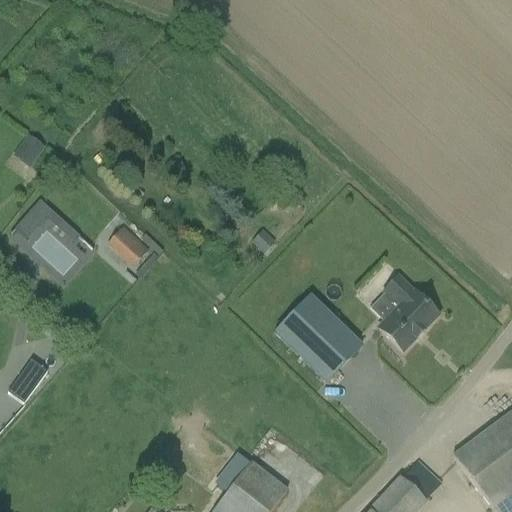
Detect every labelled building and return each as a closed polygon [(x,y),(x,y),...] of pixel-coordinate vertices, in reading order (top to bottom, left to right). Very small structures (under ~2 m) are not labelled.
[(27,138),(20,149),(27,155),(20,165),(29,172),(44,150),(27,138)] [(27,218),(39,228),(45,221),(33,211),(27,218)] [(261,233),(260,234),(255,239),(250,245),(263,257),(274,245),(261,233)] [(119,259),(131,271),(148,253),(136,241),(119,259)] [(398,310),(377,332),(402,356),(437,318),(413,295),(412,295),(397,281),(383,295),(398,310)] [(308,299),(273,335),(326,385),(360,349),(308,299)] [(46,375),(30,364),(7,396),(23,407),(46,375)] [(489,511),(490,511),(511,495),(511,414),(451,460),(489,511)] [(271,511),(286,494),(270,482),(250,466),(214,511),(271,511)] [(401,481),(372,511),(421,511),(427,506),(425,505),(401,481)]
